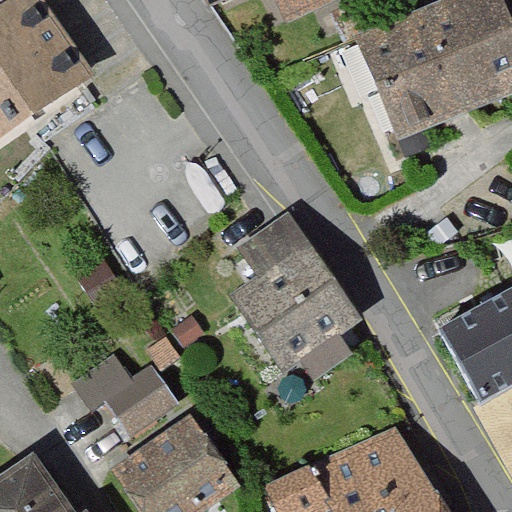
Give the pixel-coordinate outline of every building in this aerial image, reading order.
[(0,0),(0,158),(99,93),(36,0),(16,0),(5,7),(0,0)] [(204,0),(220,25),(265,0),(280,0),(294,34),(354,4),(352,0),(204,0)] [(511,0),(505,0),(372,51),(414,150),(511,114),(511,0)] [(362,14),(335,25),(345,52),(373,42),(362,14)] [(237,312),(289,391),(374,335),(290,209),(242,240),(273,288),(237,312)] [(511,305),(440,344),(485,424),(511,411),(511,305)] [(117,411),(136,440),(183,409),(164,379),(141,394),(116,357),(67,389),(92,427),(117,411)] [(511,411),(485,424),(511,472),(511,411)] [(117,475),(142,511),(227,511),(244,501),(193,424),(117,475)] [(445,511),(406,435),(283,497),(291,511),(445,511)] [(77,511),(46,464),(0,494),(0,511),(77,511)]
